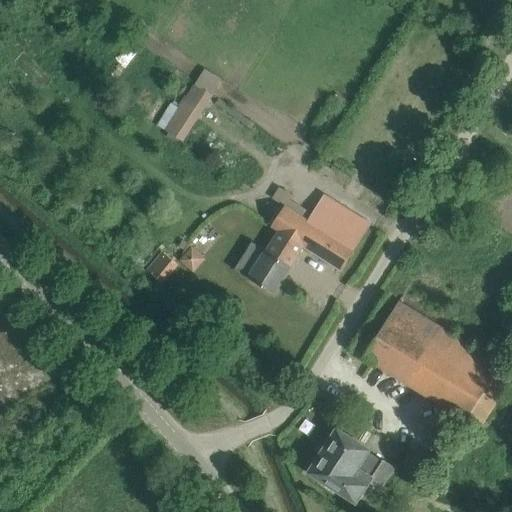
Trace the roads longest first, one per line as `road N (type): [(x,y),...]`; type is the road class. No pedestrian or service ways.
road 1 (unclassified): [(192,457),(272,420),(325,360),(511,70)]
road 2 (tertiary): [(192,457),(0,242)]
